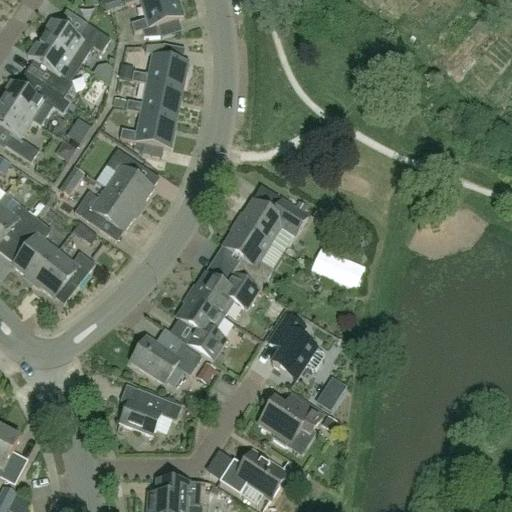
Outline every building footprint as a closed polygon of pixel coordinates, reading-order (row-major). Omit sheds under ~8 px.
[(105,13),(120,9),(117,0),(113,0),(102,3),(105,13)] [(176,0),(149,0),(142,2),(147,21),(131,26),(134,36),(142,34),(157,29),(183,21),(176,0)] [(45,39),(42,43),(72,63),(80,69),(86,59),(92,50),(101,56),(110,43),(87,27),(78,40),(57,27),(51,23),(42,37),(45,39)] [(160,41),(157,29),(142,34),(144,42),(160,41)] [(45,90),(64,102),(72,89),(68,87),(74,78),(80,69),(72,63),(42,43),(39,48),(36,46),(27,60),(33,64),(53,78),(45,90)] [(131,51),(130,62),(150,65),(152,54),(131,51)] [(131,85),(148,89),(148,88),(182,95),(188,65),(155,58),(151,78),(134,75),(131,85)] [(104,65),(97,78),(112,85),(119,73),(104,65)] [(119,81),(131,83),(133,70),(122,68),(119,81)] [(471,84),(490,91),(495,77),(476,70),(471,84)] [(5,100),(2,104),(32,125),(39,130),(52,112),(62,119),(71,106),(64,102),(45,90),(37,102),(11,84),(2,98),(5,100)] [(148,88),(148,89),(144,107),(128,104),(126,114),(142,117),(176,124),(182,95),(148,88)] [(32,125),(2,104),(0,106),(0,129),(13,139),(5,150),(30,167),(38,155),(20,143),(32,125)] [(170,153),(176,124),(142,117),(138,136),(122,132),(119,143),(170,153)] [(72,139),(86,147),(96,129),(82,121),(72,139)] [(116,176),(105,192),(138,214),(153,192),(134,180),(141,169),(118,154),(106,170),(116,176)] [(138,214),(105,192),(98,202),(89,196),(74,217),(98,233),(105,224),(123,236),(138,214)] [(0,245),(7,237),(17,245),(35,221),(5,198),(0,203),(0,245)] [(252,203),(237,226),(272,249),(283,232),(295,240),(308,221),(309,220),(281,202),(280,203),(271,216),(252,203)] [(12,269),(32,286),(57,254),(43,243),(50,233),(35,221),(17,245),(26,252),(12,269)] [(237,226),(221,250),(241,263),(233,275),(233,276),(261,295),(274,274),(261,265),(272,249),(237,226)] [(82,241),(88,234),(80,227),(75,235),(82,241)] [(57,254),(32,286),(53,302),(67,285),(76,292),(95,268),(79,256),(72,265),(57,254)] [(206,278),(192,300),(226,322),(236,306),(248,314),(261,295),(233,276),(224,289),(206,278)] [(192,300),(177,323),(197,336),(189,348),(216,365),(228,346),(216,338),(226,322),(192,300)] [(287,319),(268,348),(280,356),(271,368),(295,384),(305,369),(311,373),(315,373),(322,360),(322,357),(316,353),(316,352),(299,341),(305,331),(287,319)] [(146,341),(130,366),(164,388),(175,371),(189,380),(201,362),(181,349),(175,360),(146,341)] [(206,366),(196,381),(206,387),(215,372),(206,366)] [(129,405),(120,427),(153,441),(161,420),(177,426),(183,411),(139,393),(133,407),(129,405)] [(274,403),(257,428),(274,439),(272,442),(285,451),(287,447),(290,449),(303,430),(311,435),(321,420),(289,400),(283,409),(274,403)] [(326,434),(342,439),(346,427),(330,422),(326,434)] [(1,432),(0,433),(0,475),(0,476),(0,482),(14,490),(27,464),(11,456),(19,442),(1,432)] [(233,464),(220,486),(240,499),(247,488),(263,499),(271,504),(287,479),(252,456),(243,470),(233,464)] [(147,498),(145,511),(187,511),(188,511),(199,511),(201,486),(155,483),(154,498),(147,498)] [(5,493),(0,501),(0,502),(10,508),(15,498),(5,493)]
